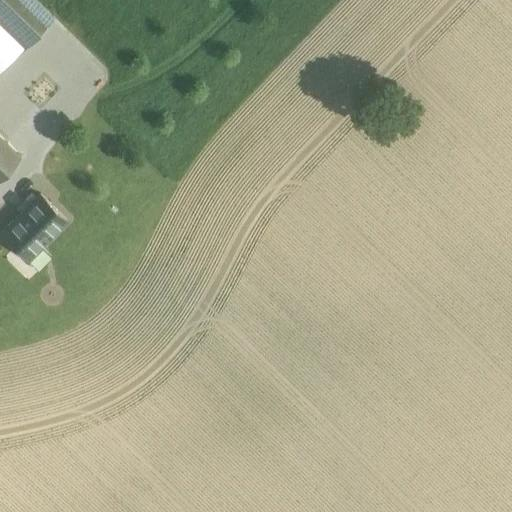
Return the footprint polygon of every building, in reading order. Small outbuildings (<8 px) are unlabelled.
[(3,0),(0,0),(0,24),(23,47),(37,32),(3,0)] [(53,16),(36,0),(3,0),(37,32),(53,16)] [(0,176),(20,155),(0,135),(0,69),(23,47),(0,24),(0,176)] [(66,219),(41,194),(2,232),(27,257),(66,219)] [(31,259),(38,266),(50,254),(43,247),(31,259)]
